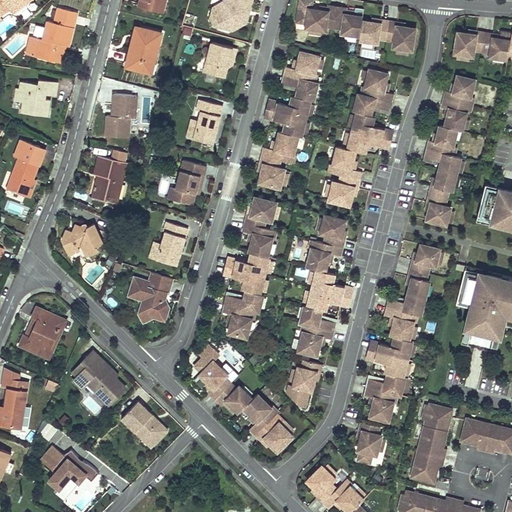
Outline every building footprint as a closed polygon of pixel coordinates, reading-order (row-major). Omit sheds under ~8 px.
[(22,0),(25,4),(30,0),(0,0),(0,9),(3,14),(10,9),(21,0),(22,0)] [(25,4),(22,0),(21,0),(10,9),(13,13),(25,4)] [(140,0),(139,7),(157,12),(159,0),(140,0)] [(227,0),(226,2),(213,11),(211,18),(215,25),(221,22),(225,28),(234,23),(237,28),(247,22),(248,19),(244,13),(245,9),(250,11),(252,0),(227,0)] [(311,0),(302,0),(300,2),(297,22),(306,23),(306,27),(309,28),(321,30),(326,30),(326,26),(334,28),(337,9),(329,8),(328,11),(321,10),(311,8),(312,0),(311,0)] [(68,46),(76,12),(58,8),(55,22),(47,20),(43,40),(40,39),(30,37),(26,54),(36,56),(57,61),(60,48),(56,47),(57,43),(65,45),(68,46)] [(362,20),(363,17),(353,15),(345,14),(345,11),(337,9),(334,28),(342,29),(341,33),(360,36),(362,20)] [(389,21),(380,20),(380,23),(372,22),(362,20),(360,36),(359,40),(378,43),(378,38),(386,40),(389,21)] [(411,50),(414,32),(404,30),(405,27),(397,26),(397,23),(389,21),(386,40),(394,41),(393,47),(396,47),(408,49),(411,50)] [(133,52),(140,27),(136,26),(129,51),(133,52)] [(153,64),(161,33),(140,27),(133,52),(129,51),(125,66),(147,72),(149,63),(153,64)] [(485,33),(477,31),(476,34),(468,33),(467,37),(457,35),(454,53),(458,54),(470,56),(473,56),(474,50),(482,51),(485,33)] [(493,34),(485,33),(482,51),(491,52),(490,56),(508,59),(509,53),(511,40),(501,38),(493,37),(493,34)] [(237,48),(212,41),(204,72),(225,77),(229,63),(230,56),(235,57),(237,48)] [(61,62),(65,45),(57,43),(56,47),(60,48),(57,61),(61,62)] [(319,55),(300,50),(297,60),(295,69),(292,68),(285,66),(283,74),(314,82),(316,74),(314,73),(319,55)] [(389,72),(370,68),(365,86),(363,86),(361,94),(392,102),(394,94),(387,92),(384,91),(386,82),(389,72)] [(312,100),(316,83),(314,82),(283,74),(280,83),(297,87),(296,90),(295,96),(309,99),(312,100)] [(474,97),(471,96),(475,79),(457,75),(455,84),(453,92),(450,91),(447,90),(444,99),(472,106),(474,97)] [(44,94),(55,96),(57,82),(39,80),(38,84),(20,82),(19,89),(18,100),(23,101),(22,112),(31,113),(31,112),(37,112),(37,114),(48,116),(50,100),(43,99),(44,94)] [(361,94),(358,93),(354,111),(357,111),(371,115),(373,109),(373,107),(390,111),(392,102),(361,94)] [(135,117),(137,96),(113,94),(113,102),(117,102),(116,116),(112,116),(107,116),(106,136),(128,137),(130,117),(135,117)] [(295,96),(291,95),(289,104),(271,100),(269,109),(305,118),(305,114),(308,102),(309,99),(295,96)] [(223,105),(200,99),(197,109),(202,111),(199,120),(194,138),(213,143),(223,105)] [(462,130),(466,113),(470,114),(472,106),(444,99),(442,107),(446,108),(449,108),(447,116),(445,126),(457,129),(462,130)] [(267,117),(284,122),(282,131),(299,135),(300,136),(301,133),(304,121),(305,118),(269,109),(267,117)] [(372,125),(375,116),(371,115),(357,111),(356,114),(353,126),(352,130),(385,138),(387,129),(372,125)] [(199,120),(192,118),(187,136),(194,138),(199,120)] [(457,146),(453,146),(457,129),(445,126),(440,124),(438,133),(436,141),(433,141),(429,140),(427,148),(454,155),(457,146)] [(366,152),(368,143),(383,147),(385,138),(352,130),(351,133),(348,145),(347,148),(356,150),(366,152)] [(272,148),(265,146),(263,155),(281,160),(294,163),(296,155),(294,154),(299,135),(282,131),(280,131),(277,140),(275,149),(272,148)] [(32,143),(20,139),(14,156),(19,158),(7,188),(31,197),(33,189),(30,188),(33,179),(42,155),(29,150),(32,143)] [(42,155),(45,148),(32,143),(29,150),(42,155)] [(332,164),(330,163),(328,172),(341,175),(359,179),(360,179),(362,171),(354,169),(351,168),(353,160),(356,150),(347,148),(337,145),(332,164)] [(456,174),(461,157),(454,155),(427,148),(424,157),(441,162),(440,165),(439,169),(456,174)] [(97,174),(102,155),(98,154),(94,173),(97,174)] [(101,178),(96,198),(116,203),(122,180),(119,179),(124,161),(102,155),(97,174),(106,176),(106,179),(101,178)] [(265,173),(263,183),(280,188),(281,184),(284,172),(286,167),(280,165),(281,160),(263,155),(261,163),(264,164),(261,173),(265,173)] [(207,166),(184,159),(176,188),(179,189),(176,200),(193,204),(196,193),(197,188),(201,189),(207,166)] [(127,162),(124,161),(119,179),(122,180),(127,162)] [(455,181),(456,174),(439,169),(437,178),(435,186),(432,185),(430,194),(447,198),(451,180),(455,181)] [(106,176),(97,174),(91,196),(96,198),(101,178),(106,179),(106,176)] [(340,181),(334,179),(333,184),(329,197),(329,200),(346,204),(349,195),(352,196),(355,187),(357,188),(359,179),(341,175),(340,181)] [(500,188),(486,184),(477,218),(491,222),(492,217),(483,215),(489,191),(499,193),(500,188)] [(171,187),(168,198),(176,200),(179,189),(176,188),(171,187)] [(511,190),(500,188),(499,193),(489,191),(483,215),(492,217),(491,222),(497,223),(497,224),(511,227),(511,190)] [(447,198),(430,194),(428,202),(431,203),(428,211),(432,212),(430,220),(446,224),(450,208),(445,206),(447,198)] [(276,202),(259,198),(256,208),(253,207),(250,215),(248,215),(246,222),(264,227),(265,221),(271,223),(273,217),(276,205),(276,202)] [(343,219),(325,214),(324,218),(321,230),(320,235),(326,237),(324,242),(343,247),(345,239),(342,238),(344,230),(340,229),(343,219)] [(166,221),(163,231),(165,231),(161,243),(156,259),(177,266),(188,228),(166,221)] [(264,227),(246,222),(243,231),(251,233),(253,234),(251,242),(249,252),(251,252),(268,257),(272,238),(274,238),(276,230),(264,227)] [(96,247),(103,244),(94,225),(88,227),(86,225),(83,224),(82,225),(80,227),(76,224),(72,232),(69,230),(67,230),(66,231),(65,232),(62,240),(68,255),(79,249),(78,246),(82,245),(87,256),(98,251),(96,247)] [(121,243),(127,230),(114,224),(108,238),(121,243)] [(24,236),(16,232),(10,246),(16,248),(20,239),(23,239),(24,236)] [(324,242),(313,239),(311,248),(313,248),(308,267),(317,269),(325,271),(328,261),(330,253),(333,253),(340,255),(343,247),(324,242)] [(161,243),(155,241),(149,257),(156,259),(161,243)] [(440,249),(424,244),(422,253),(418,252),(416,260),(413,259),(411,268),(428,272),(430,264),(436,265),(437,262),(439,251),(440,249)] [(268,257),(251,252),(249,262),(231,257),(229,266),(265,275),(266,272),(268,260),(269,257),(268,257)] [(265,275),(229,266),(227,275),(244,279),(242,289),(246,290),(260,293),(261,290),(264,279),(265,275)] [(428,272),(411,268),(409,276),(412,276),(410,285),(408,294),(425,298),(429,280),(426,280),(428,272)] [(325,271),(317,269),(316,272),(313,284),(312,287),(348,296),(350,288),(335,284),(338,274),(325,271)] [(149,281),(134,276),(128,295),(143,300),(141,305),(149,307),(149,309),(152,316),(165,320),(169,308),(165,300),(161,299),(162,295),(164,296),(165,292),(167,293),(168,293),(173,278),(152,272),(149,281)] [(511,281),(506,280),(507,278),(486,273),(486,274),(479,272),(478,277),(468,275),(463,299),(472,302),(465,328),(471,329),(469,338),(468,339),(491,345),(492,344),(494,335),(500,337),(506,313),(507,310),(511,311),(511,281)] [(348,296),(312,287),(311,291),(308,302),(307,305),(322,309),(326,310),(328,300),(346,305),(348,296)] [(260,293),(246,290),(244,295),(244,298),(227,294),(225,303),(255,311),(258,312),(263,294),(260,293)] [(406,301),(389,297),(387,306),(417,314),(421,315),(421,312),(425,300),(425,298),(408,294),(406,298),(406,301)] [(255,311),(225,303),(223,311),(229,313),(232,314),(230,322),(228,332),(246,337),(251,318),(253,319),(255,311)] [(139,312),(144,321),(152,316),(149,309),(149,307),(141,305),(139,312)] [(307,305),(304,305),(300,322),(303,323),(334,331),(336,322),(320,318),(320,315),(322,309),(307,305)] [(417,314),(387,306),(385,314),(392,316),(395,317),(393,325),(390,335),(394,336),(409,340),(409,336),(413,324),(413,322),(415,322),(417,314)] [(46,357),(63,319),(37,308),(32,317),(34,318),(38,320),(30,337),(26,335),(24,335),(20,345),(46,357)] [(26,335),(30,337),(38,320),(34,318),(26,335)] [(66,321),(63,319),(46,357),(49,358),(66,321)] [(334,331),(303,323),(301,331),(303,332),(298,350),(317,355),(320,345),(322,336),(325,337),(332,339),(334,331)] [(500,337),(494,335),(492,344),(497,346),(500,337)] [(374,341),(372,350),(407,359),(408,355),(411,343),(412,340),(409,340),(394,336),(392,346),(374,341)] [(203,357),(195,365),(202,372),(200,374),(208,382),(214,388),(212,390),(218,396),(231,383),(225,377),(228,374),(214,360),(212,358),(217,352),(209,343),(200,353),(203,357)] [(468,387),(479,389),(486,352),(475,349),(468,387)] [(407,359),(372,350),(370,359),(387,363),(385,373),(387,373),(402,377),(403,374),(406,361),(407,359)] [(217,352),(212,358),(214,360),(220,354),(217,352)] [(108,373),(111,370),(90,354),(80,365),(86,370),(73,385),(82,392),(87,386),(111,406),(126,387),(115,378),(108,373)] [(322,364),(304,359),(302,367),(298,366),(297,369),(294,381),(293,386),(297,387),(295,396),(307,399),(309,390),(312,391),(315,380),(317,372),(320,372),(322,364)] [(385,382),(369,378),(366,386),(397,394),(400,395),(404,377),(402,377),(387,373),(386,379),(385,382)] [(1,423),(21,426),(28,381),(4,378),(3,387),(6,387),(4,404),(1,423)] [(236,388),(231,383),(218,396),(224,402),(226,400),(232,405),(239,412),(244,407),(253,398),(240,385),(236,388)] [(397,394),(366,386),(364,395),(372,396),(375,397),(372,406),(370,416),(389,420),(393,402),(395,402),(397,394)] [(218,396),(212,390),(210,392),(216,398),(218,396)] [(271,407),(258,393),(253,398),(244,407),(251,414),(257,421),(255,423),(250,428),(256,434),(269,421),(279,411),(273,406),(271,407)] [(224,402),(218,396),(216,398),(222,404),(224,402)] [(153,414),(139,400),(122,417),(141,436),(145,432),(155,442),(168,429),(158,419),(156,421),(151,416),(153,414)] [(430,404),(426,403),(425,408),(429,409),(426,419),(412,476),(434,482),(437,472),(433,471),(435,464),(438,465),(442,466),(446,448),(443,447),(440,446),(441,440),(444,440),(452,409),(430,403),(430,404)] [(257,421),(251,414),(249,416),(255,423),(257,421)] [(511,429),(467,418),(461,440),(471,443),(472,439),(479,441),(478,444),(477,448),(495,452),(496,449),(497,446),(503,447),(502,450),(511,452),(511,429)] [(275,426),(269,421),(256,434),(262,440),(264,438),(270,444),(273,442),(280,449),(293,436),(292,434),(283,425),(280,422),(275,426)] [(379,426),(361,421),(359,430),(362,430),(357,449),(360,450),(358,459),(374,463),(378,449),(381,439),(382,435),(377,434),(379,426)] [(295,431),(286,422),(283,425),(292,434),(295,431)] [(48,423),(39,434),(48,441),(57,430),(48,423)] [(155,442),(145,432),(141,436),(151,446),(155,442)] [(270,444),(264,438),(262,440),(268,446),(270,444)] [(53,445),(41,459),(56,472),(49,480),(60,488),(71,475),(79,482),(86,475),(92,480),(99,472),(95,469),(93,467),(90,465),(88,463),(85,462),(82,460),(81,462),(77,459),(79,457),(75,454),(74,453),(74,452),(72,449),(64,454),(53,445)] [(8,461),(11,453),(0,448),(0,478),(4,470),(8,461)] [(15,465),(8,461),(4,470),(11,473),(15,465)] [(323,463),(309,477),(316,485),(314,487),(320,493),(318,495),(324,501),(338,487),(332,482),(337,477),(335,475),(325,466),(323,463)] [(328,463),(325,466),(335,475),(338,472),(328,463)] [(491,470),(477,467),(475,477),(489,480),(491,470)] [(316,485),(309,477),(307,480),(314,487),(316,485)] [(353,484),(347,478),(338,487),(324,501),(330,507),(335,502),(337,500),(343,506),(349,511),(350,511),(359,504),(364,499),(363,497),(355,490),(351,486),(353,484)] [(320,493),(314,487),(312,489),(318,495),(320,493)] [(358,487),(355,490),(363,497),(366,495),(358,487)] [(438,499),(407,491),(406,494),(402,493),(401,498),(405,499),(402,510),(401,511),(479,511),(480,509),(470,507),(469,510),(462,508),(463,505),(464,501),(446,497),(445,500),(444,503),(438,502),(438,499)] [(337,500),(335,502),(341,508),(343,506),(337,500)]
